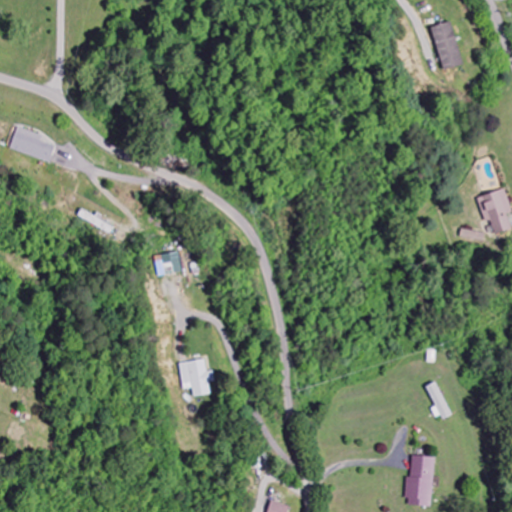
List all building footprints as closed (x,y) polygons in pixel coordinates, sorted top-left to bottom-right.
[(432,29),(445,71),(465,65),(451,23),(432,29)] [(11,150),(51,164),(57,147),(42,142),(44,136),(19,128),(11,150)] [(491,221),(496,235),(511,230),(511,217),(504,190),(478,198),(486,223),(491,221)] [(487,234),(462,230),(461,238),(485,242),(487,234)] [(183,274),(181,254),(157,256),(159,276),(183,274)] [(212,395),(210,383),(216,383),(215,372),(208,373),(206,361),(181,363),(184,390),(194,389),(195,397),(212,395)] [(442,416),(445,421),(454,416),(437,383),(426,389),(441,417),(442,416)] [(433,508),(436,458),(413,457),(412,478),(408,478),(407,506),(433,508)] [(289,511),(291,507),(272,502),(269,511),(289,511)]
